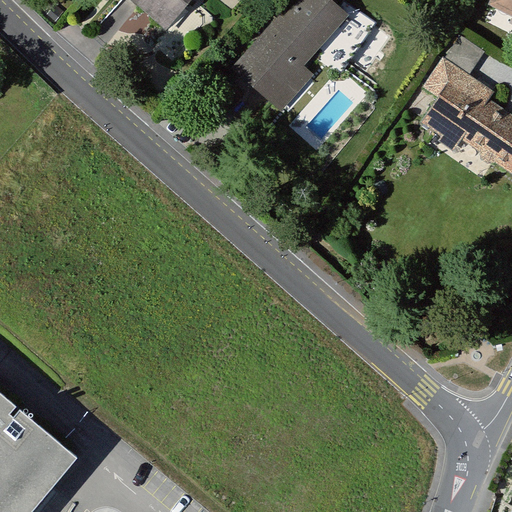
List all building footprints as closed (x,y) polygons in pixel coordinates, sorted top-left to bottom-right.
[(196,0),(135,0),(171,30),(196,0)] [(355,12),(340,0),(288,0),(234,65),(280,103),(355,12)] [(511,0),(492,0),(511,10),(511,0)] [(501,81),(445,45),(420,84),(436,94),(420,120),(457,143),(464,132),(511,163),(511,111),(490,97),(501,81)] [(0,511),(34,511),(85,453),(0,381),(0,511)]
